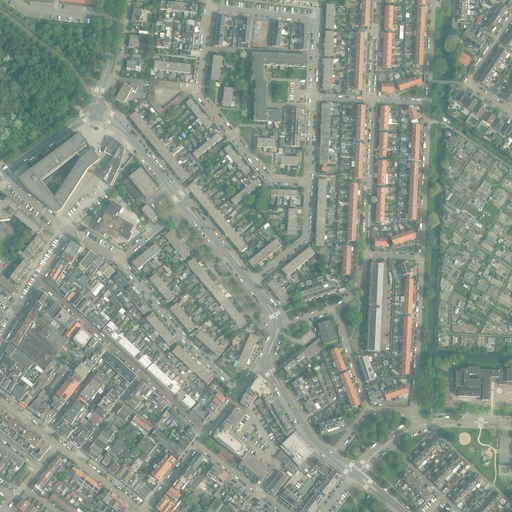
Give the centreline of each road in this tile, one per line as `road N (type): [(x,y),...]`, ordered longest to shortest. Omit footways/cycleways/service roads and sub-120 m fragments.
road 1 (residential): [(308,183),(269,179),(198,93),(208,7)]
road 2 (residential): [(313,97),(314,19),(208,7)]
road 3 (residential): [(239,389),(186,341),(119,259)]
road 4 (residential): [(414,411),(420,257)]
road 5 (residential): [(374,101),(365,254)]
road 6 (residential): [(420,257),(427,121)]
road 7 (residential): [(511,113),(467,83),(511,16)]
road 8 (tertiary): [(185,205),(120,126),(96,111)]
road 9 (residential): [(249,282),(306,237),(308,183)]
